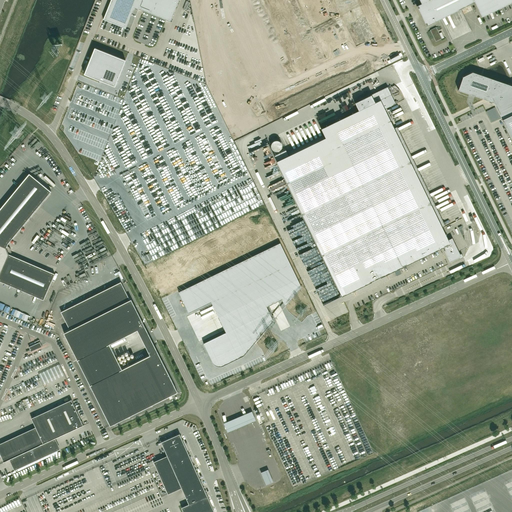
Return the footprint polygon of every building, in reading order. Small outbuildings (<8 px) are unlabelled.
[(110,0),(103,19),(126,28),(134,7),(170,22),(178,0),(110,0)] [(511,1),(511,0),(419,0),(421,4),(416,6),(426,26),(475,2),(482,17),(511,1)] [(95,48),(84,74),(115,86),(125,60),(95,48)] [(511,85),(472,72),(463,77),(462,77),(463,78),(459,90),(458,89),(458,90),(494,102),(511,140),(511,85)] [(286,150),(274,156),(342,297),(443,247),(444,247),(445,249),(444,251),(450,262),(459,258),(460,259),(463,257),(461,253),(460,254),(452,238),(449,240),(442,227),(395,129),(385,109),(396,104),(391,95),(375,102),(371,95),(355,103),(359,110),(321,129),(326,138),(289,156),(286,150)] [(283,151),(280,142),(271,145),(274,154),(283,151)] [(8,244),(51,191),(47,188),(44,185),(42,184),(29,173),(8,199),(0,208),(0,281),(1,281),(44,300),(55,274),(9,254),(8,252),(9,252),(9,251),(9,250),(8,250),(7,250),(6,248),(8,244)] [(70,227),(72,224),(60,217),(57,223),(65,227),(66,225),(70,227)] [(223,366),(245,356),(274,321),(267,307),(282,300),(286,307),(302,288),(280,243),(179,292),(189,313),(211,302),(226,332),(203,343),(213,362),(213,363),(213,364),(214,364),(214,365),(215,365),(216,366),(217,366),(218,366),(218,367),(219,367),(220,367),(221,367),(222,367),(222,366),(223,366)] [(149,253),(144,256),(147,261),(152,258),(149,253)] [(177,392),(162,360),(131,299),(130,300),(121,282),(61,312),(70,330),(64,333),(77,360),(110,425),(124,418),(125,418),(143,409),(177,392)] [(334,317),(347,313),(344,306),(343,306),(340,298),(323,304),(326,311),(328,310),(330,315),(332,314),(334,317)] [(31,352),(42,346),(40,342),(39,340),(35,342),(36,344),(29,347),(31,352)] [(58,366),(39,374),(44,385),(63,378),(58,366)] [(52,439),(84,425),(83,425),(71,400),(31,418),(36,427),(0,443),(0,453),(4,461),(3,462),(12,458),(17,469),(57,450),(52,439)] [(223,421),(227,431),(243,424),(255,419),(251,409),(239,414),(223,421)] [(209,501),(180,433),(161,442),(167,456),(171,465),(157,471),(164,485),(169,482),(177,479),(181,488),(188,504),(184,506),(181,507),(183,511),(186,511),(214,511),(213,510),(214,510),(211,505),(208,506),(207,502),(209,501)] [(268,468),(261,471),(266,483),(273,481),(268,468)]
